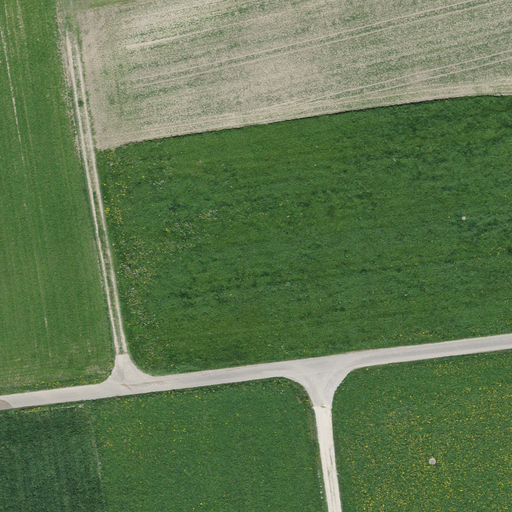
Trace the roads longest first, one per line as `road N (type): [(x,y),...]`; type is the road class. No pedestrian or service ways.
road 1 (track): [(511,347),(0,409)]
road 2 (track): [(333,511),(315,372)]
